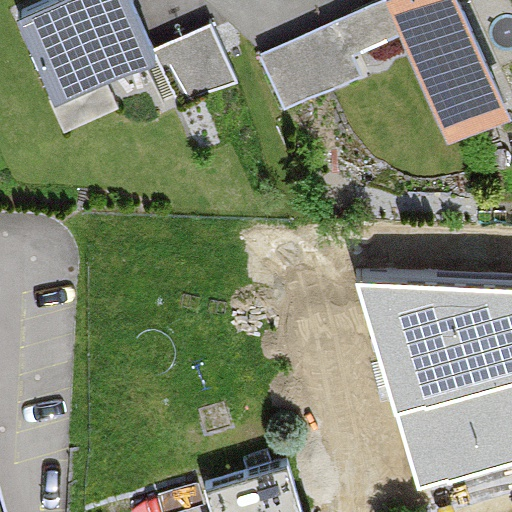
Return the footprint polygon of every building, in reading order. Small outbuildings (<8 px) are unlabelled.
[(42,0),(16,13),(67,121),(162,76),(175,105),(240,74),(211,14),(156,40),(136,0),(42,0)] [(392,0),(363,0),(261,46),(288,106),(367,71),(357,48),(405,27),(392,0)] [(511,101),(511,68),(481,0),(393,0),(405,27),(451,129),(511,101)] [(511,270),(357,263),(424,480),(511,456),(511,270)] [(305,511),(288,455),(193,484),(201,511),(305,511)]
